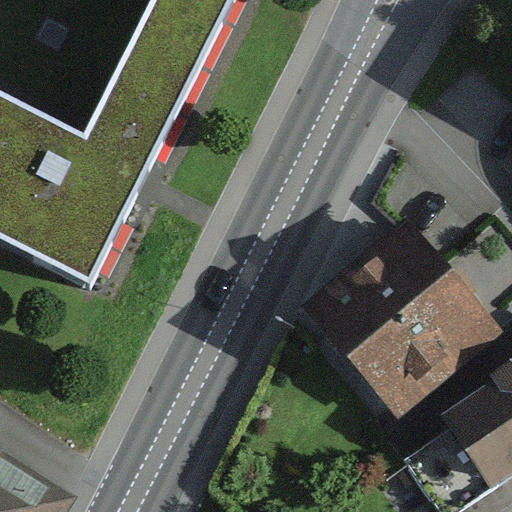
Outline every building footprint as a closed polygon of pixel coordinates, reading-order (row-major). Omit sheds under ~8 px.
[(149,0),(73,149),(144,185),(238,0),(149,0)] [(0,254),(86,298),(144,185),(73,149),(0,112),(0,254)] [(489,341),(407,245),(318,321),(399,417),(489,341)] [(439,511),(470,511),(511,482),(511,368),(439,420),(448,433),(405,464),(439,511)] [(0,511),(59,511),(64,504),(0,465),(0,511)]
